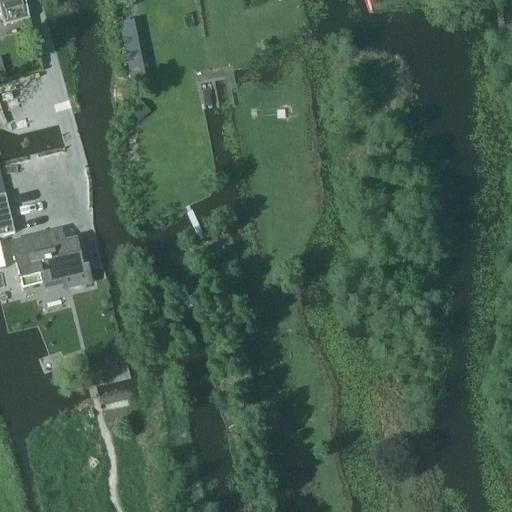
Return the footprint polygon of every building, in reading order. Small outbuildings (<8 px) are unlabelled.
[(0,0),(0,9),(5,28),(30,21),(23,0),(0,0)] [(132,83),(146,80),(136,34),(122,37),(132,83)] [(138,101),(127,110),(139,123),(149,114),(138,101)] [(137,134),(124,136),(125,152),(139,151),(137,134)] [(59,174),(79,170),(71,137),(69,137),(51,141),(52,145),(59,174)] [(68,213),(83,210),(77,182),(62,185),(68,213)] [(5,196),(0,196),(0,238),(15,234),(5,196)] [(66,243),(63,230),(10,243),(22,293),(62,284),(64,293),(93,286),(89,267),(84,268),(77,240),(66,243)]
